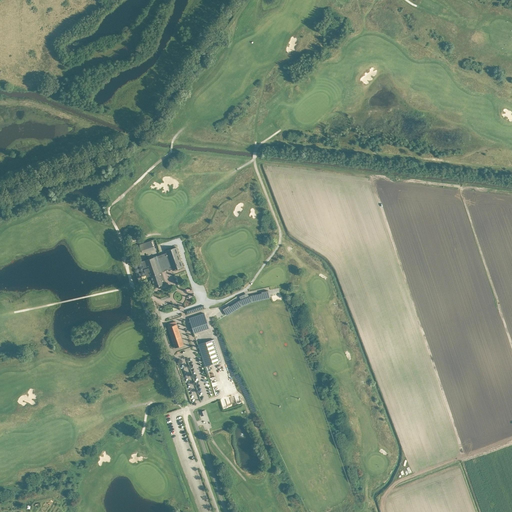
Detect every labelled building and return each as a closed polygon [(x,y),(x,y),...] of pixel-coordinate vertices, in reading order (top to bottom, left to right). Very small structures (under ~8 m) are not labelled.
[(149,234),(137,238),(140,246),(152,242),(149,234)] [(156,244),(137,250),(148,281),(152,280),(155,288),(164,284),(166,283),(162,272),(172,269),(173,271),(183,267),(176,247),(166,251),(166,253),(160,255),(156,244)] [(229,306),(223,309),(226,315),(227,315),(232,311),(229,307),(229,306)] [(194,332),(209,328),(204,313),(189,318),(194,332)] [(175,348),(180,346),(184,345),(178,328),(181,327),(179,323),(168,327),(175,348)] [(211,364),(221,361),(214,339),(198,345),(205,366),(211,364)]
